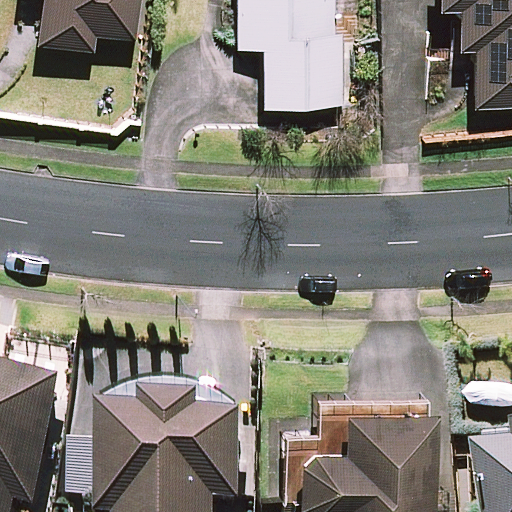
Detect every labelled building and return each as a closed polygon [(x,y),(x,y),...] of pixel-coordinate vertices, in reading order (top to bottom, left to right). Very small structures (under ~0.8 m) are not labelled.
[(36,0),(32,40),(88,46),(89,30),(130,35),(133,0),(36,0)] [(231,0),(232,44),(259,43),(260,102),(336,101),(335,30),(329,30),(328,0),(231,0)] [(511,0),(448,0),(449,32),(463,32),(464,101),(511,99),(511,0)] [(0,511),(10,511),(12,504),(32,508),(56,384),(0,373),(0,511)] [(424,397),(334,397),(334,440),(289,440),(290,511),(327,511),(429,511),(429,508),(425,508),(424,397)] [(191,405),(138,403),(137,418),(98,417),(94,511),(212,511),(212,503),(236,504),(238,423),(191,422),(191,405)] [(511,511),(511,439),(485,443),(492,511),(511,511)]
